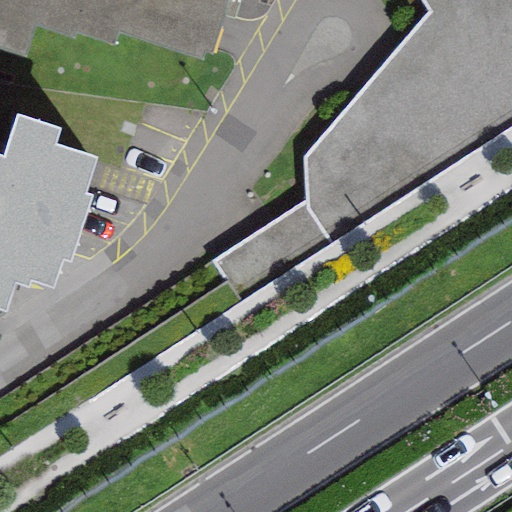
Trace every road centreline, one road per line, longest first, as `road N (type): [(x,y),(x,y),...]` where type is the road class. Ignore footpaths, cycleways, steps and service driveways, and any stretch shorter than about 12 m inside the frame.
road 1 (residential): [(0,362),(148,266),(315,43)]
road 2 (primary): [(511,320),(217,511)]
